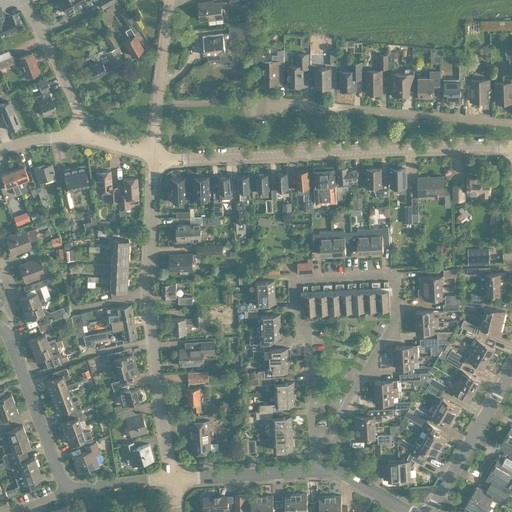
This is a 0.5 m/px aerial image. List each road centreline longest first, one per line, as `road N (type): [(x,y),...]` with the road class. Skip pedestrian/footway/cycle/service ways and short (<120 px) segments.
road 1 (unclassified): [(511,147),(154,157)]
road 2 (residential): [(172,476),(147,297),(154,157)]
road 3 (residential): [(315,456),(307,330),(297,321),(294,280),(396,275)]
road 4 (unclassified): [(511,120),(246,104)]
road 5 (residential): [(396,275),(398,315),(315,456)]
road 6 (residential): [(426,511),(511,367)]
road 7 (unclassified): [(154,157),(169,0)]
road 8 (unclassified): [(21,0),(68,89),(77,133)]
road 9 (residential): [(172,476),(317,473)]
road 10 (unknown): [(20,375),(152,332)]
road 11 (unclassified): [(65,491),(20,375)]
